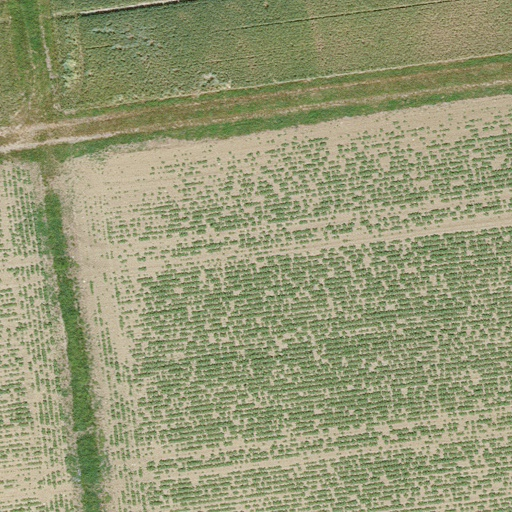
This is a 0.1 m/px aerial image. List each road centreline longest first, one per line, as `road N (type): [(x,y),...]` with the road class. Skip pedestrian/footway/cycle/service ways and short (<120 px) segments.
road 1 (track): [(511,72),(0,140)]
road 2 (track): [(92,511),(27,0)]
